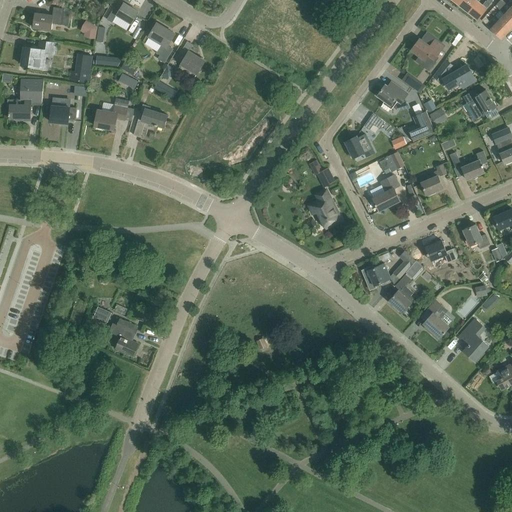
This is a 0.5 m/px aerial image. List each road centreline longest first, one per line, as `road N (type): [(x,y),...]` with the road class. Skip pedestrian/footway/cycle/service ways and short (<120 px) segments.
road 1 (unclassified): [(511,422),(473,418),(314,274),(231,217)]
road 2 (residential): [(376,245),(325,138),(429,0)]
road 3 (tertiary): [(231,217),(390,0)]
road 4 (tertiary): [(231,217),(113,165),(0,156)]
road 5 (residential): [(138,424),(231,217)]
road 6 (residential): [(511,188),(376,245)]
